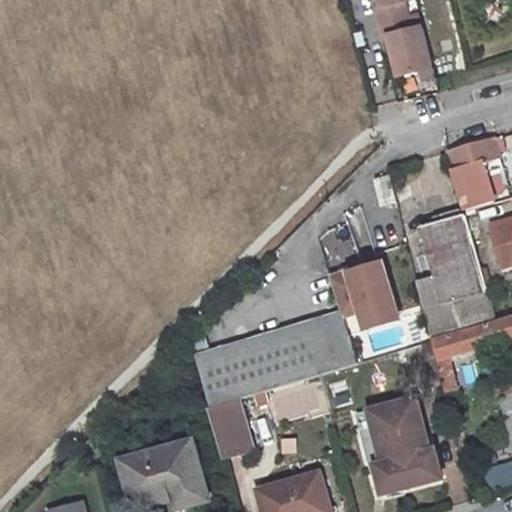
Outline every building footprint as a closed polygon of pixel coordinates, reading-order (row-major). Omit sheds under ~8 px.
[(413,0),(377,0),(382,20),(378,21),(385,51),(390,50),(400,89),(434,81),(424,40),(413,42),(406,15),(417,12),(413,0)] [(496,163),(490,144),(446,157),(451,175),(496,163)] [(395,204),(388,180),(374,183),(381,208),(395,204)] [(485,301),(463,220),(421,232),(434,281),(443,312),(485,301)] [(511,223),(486,231),(501,275),(511,271),(511,223)] [(331,280),(340,316),(194,356),(207,406),(238,397),(356,363),(347,332),(397,318),(382,266),(331,280)] [(430,342),(450,336),(443,312),(434,281),(416,287),(430,342)] [(443,312),(450,336),(491,324),(485,301),(443,312)] [(447,363),(507,345),(511,357),(511,356),(511,330),(510,323),(431,346),(444,398),(455,395),(447,363)] [(221,456),(251,448),(238,397),(207,406),(221,456)] [(511,400),(495,405),(511,461),(511,460),(511,400)] [(415,405),(353,420),(368,473),(375,472),(382,499),(441,484),(434,456),(428,457),(415,405)] [(190,444),(119,463),(132,511),(134,511),(171,502),(174,509),(205,501),(190,444)] [(328,511),(319,476),(254,493),(259,511),(332,511),(328,511)] [(89,511),(86,501),(48,511),(89,511)]
